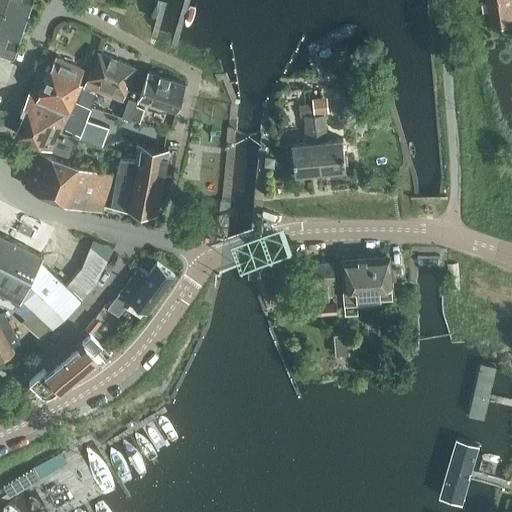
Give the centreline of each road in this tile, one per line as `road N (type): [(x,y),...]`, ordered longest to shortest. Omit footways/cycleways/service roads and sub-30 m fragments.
road 1 (residential): [(134,234),(30,203),(5,176),(6,110),(58,4)]
road 2 (tertiary): [(208,261),(127,363),(0,435)]
road 3 (tertiary): [(448,233),(302,232),(208,261)]
road 4 (residential): [(448,233),(454,199),(443,0)]
road 5 (residential): [(58,4),(196,73),(180,137)]
road 6 (residential): [(26,373),(89,313),(134,234)]
